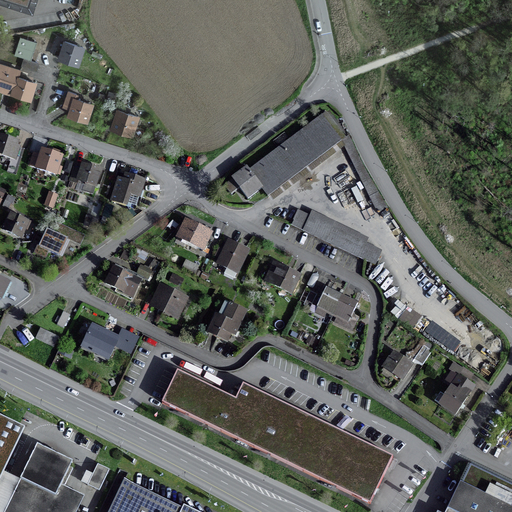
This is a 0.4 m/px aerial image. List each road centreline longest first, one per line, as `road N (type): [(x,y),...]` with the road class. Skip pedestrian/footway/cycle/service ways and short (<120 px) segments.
road 1 (residential): [(65,280),(219,362),(235,362),(270,340),(365,385)]
road 2 (secondary): [(300,511),(0,364)]
road 3 (residential): [(330,80),(426,255),(511,330)]
road 4 (residential): [(189,187),(372,288),(378,305),(365,385)]
road 5 (unknown): [(244,222),(278,201),(333,207),(373,227),(417,278)]
road 6 (residential): [(0,117),(158,168),(189,187)]
road 7 (residential): [(189,187),(330,80)]
road 8 (residential): [(65,280),(189,187)]
